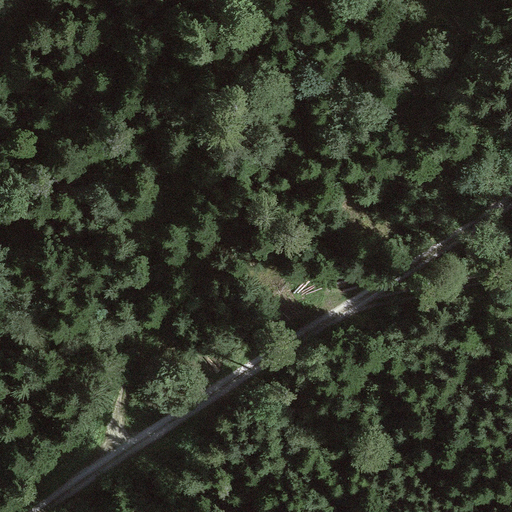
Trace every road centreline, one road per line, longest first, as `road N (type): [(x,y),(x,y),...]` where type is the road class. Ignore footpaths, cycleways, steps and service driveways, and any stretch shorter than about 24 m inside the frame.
road 1 (track): [(117,450),(152,262),(186,180),(217,137),(272,96),(395,54),(448,0)]
road 2 (track): [(37,511),(117,450),(511,199)]
road 3 (track): [(353,302),(511,268)]
